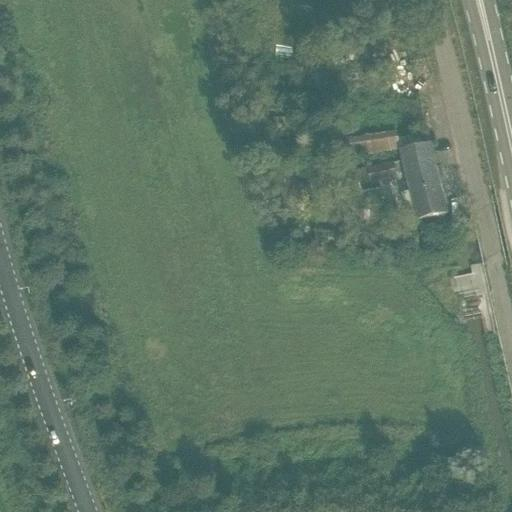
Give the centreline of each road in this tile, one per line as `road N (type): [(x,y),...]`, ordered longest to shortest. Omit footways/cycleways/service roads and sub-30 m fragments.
road 1 (unclassified): [(431,0),(511,330)]
road 2 (tertiary): [(88,511),(0,253)]
road 3 (primary): [(511,136),(480,0)]
